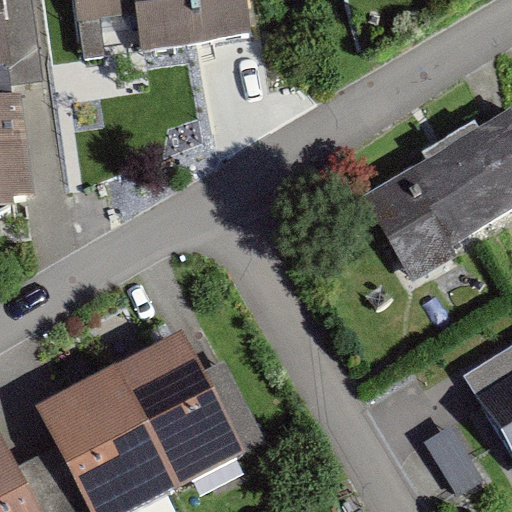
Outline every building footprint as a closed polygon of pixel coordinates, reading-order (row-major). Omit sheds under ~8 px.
[(3,0),(0,0),(0,99),(16,97),(3,0)] [(78,0),(81,23),(140,15),(145,53),(251,38),(246,0),(78,0)] [(0,204),(33,201),(20,96),(16,97),(0,99),(0,204)] [(427,164),(365,200),(415,285),(461,258),(455,247),(511,214),(511,114),(483,131),(479,124),(422,156),(427,164)] [(185,335),(110,372),(172,494),(247,457),(185,335)] [(511,351),(466,379),(511,456),(511,351)] [(110,372),(36,410),(88,511),(137,511),(172,494),(110,372)] [(403,448),(441,425),(417,385),(378,408),(403,448)] [(41,511),(3,431),(0,431),(0,511),(41,511)] [(428,446),(459,499),(483,485),(452,432),(428,446)]
